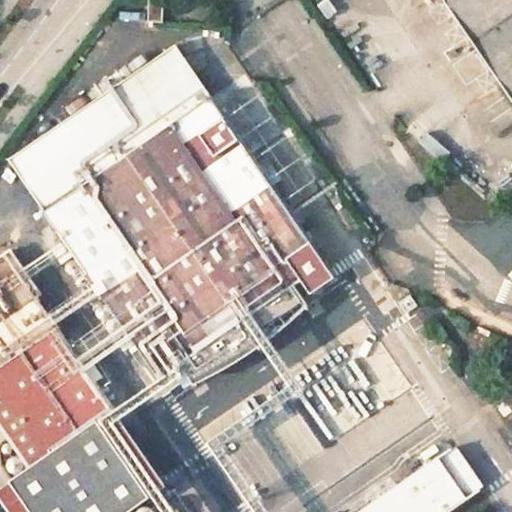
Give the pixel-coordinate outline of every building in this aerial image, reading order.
[(511,0),(445,0),(511,96),(511,0)] [(183,26),(181,1),(168,1),(170,26),(183,26)] [(202,9),(195,10),(195,20),(201,20),(209,23),(210,23),(214,21),(217,17),(217,14),(216,11),(212,8),(202,9)] [(48,220),(216,104),(181,54),(14,169),(48,220)] [(328,267),(216,104),(48,220),(160,382),(328,267)] [(15,256),(0,266),(0,336),(42,308),(48,304),(15,256)] [(0,341),(19,370),(64,340),(42,308),(0,336),(0,341)] [(19,370),(0,382),(0,420),(28,462),(115,415),(64,340),(19,370)] [(303,396),(334,441),(371,416),(341,370),(303,396)] [(124,411),(9,491),(23,511),(134,511),(175,484),(124,411)] [(447,511),(487,485),(460,445),(362,511),(447,511)]
